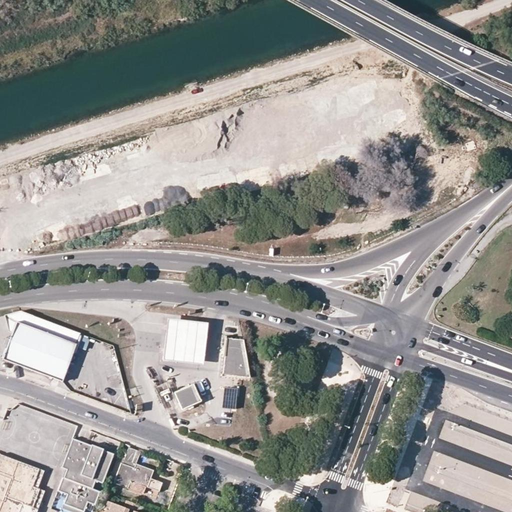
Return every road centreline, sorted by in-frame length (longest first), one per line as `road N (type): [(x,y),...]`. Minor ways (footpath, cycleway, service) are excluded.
road 1 (track): [(405,31),(0,158)]
road 2 (residential): [(326,503),(0,379)]
road 3 (primary): [(0,301),(167,292),(255,307),(325,332)]
road 4 (primary): [(271,276),(146,258),(0,271)]
road 5 (trunk): [(313,0),(511,103)]
road 6 (trunk): [(511,76),(356,0)]
road 7 (trunk): [(410,323),(441,270),(511,188)]
road 8 (tertiary): [(341,510),(397,358)]
road 9 (tertiary): [(375,351),(326,503)]
road 10 (trunk): [(422,242),(327,271),(271,276)]
road 11 (unknown): [(137,365),(201,372),(216,317)]
road 12 (primary): [(385,315),(271,276)]
road 13 (primary): [(397,358),(511,395)]
